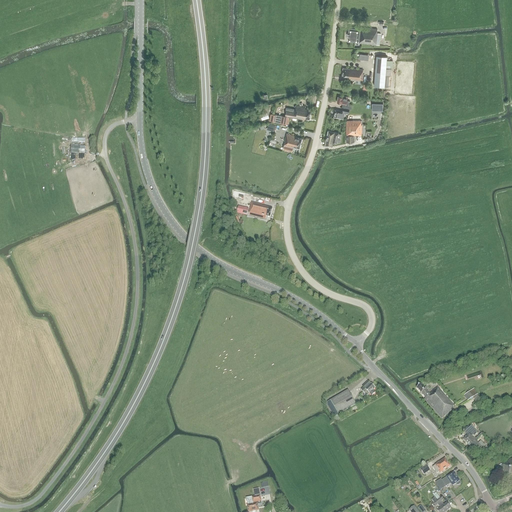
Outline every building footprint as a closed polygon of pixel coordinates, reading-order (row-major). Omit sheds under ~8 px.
[(349,28),(348,41),(358,42),(358,40),(360,40),(359,43),(376,45),(380,45),(380,41),(377,40),(377,33),(377,29),(361,28),(361,30),(359,29),(349,28)] [(386,64),(387,57),(377,56),(374,86),(385,87),(386,64)] [(349,68),(349,69),(343,68),(342,78),(349,79),(363,81),(363,74),(363,70),(349,68)] [(351,110),(352,107),(349,106),(349,101),(347,101),(348,97),(343,96),(343,98),(338,97),(337,102),(342,103),(345,104),(344,108),(349,109),(351,110)] [(305,108),(305,107),(296,105),(295,109),(286,108),(285,110),(286,111),(285,116),(270,114),(269,121),(280,123),(288,125),(289,120),(288,120),(289,117),(302,120),(302,118),(309,119),(311,109),(305,108)] [(349,109),(344,108),(342,108),(341,111),(335,110),(334,117),(343,119),(345,112),(349,113),(349,109)] [(361,121),(360,121),(360,116),(352,116),(352,121),(347,121),(346,130),(346,136),(346,142),(354,142),(354,135),(361,135),(362,125),(361,125),(361,121)] [(267,130),(274,132),(275,125),(268,123),(267,130)] [(340,138),(341,134),(339,134),(339,133),(328,131),(325,146),(332,147),(332,143),(337,144),(337,143),(340,143),(341,138),(340,138)] [(299,149),(302,139),(296,137),(296,136),(287,134),(284,142),(285,142),(283,149),(292,152),(293,147),(299,149)] [(70,145),(70,153),(79,153),(85,153),(85,146),(80,146),(80,145),(70,145)] [(262,205),(256,204),(251,202),(249,213),(266,217),(266,216),(270,217),(272,208),(261,206),(262,205)] [(249,209),(238,206),(237,214),(247,216),(249,209)] [(373,391),(375,388),(371,384),(368,381),(362,386),(363,387),(361,390),(363,392),(367,396),(369,394),(372,396),(375,393),(373,391)] [(421,384),(416,388),(425,398),(424,399),(441,419),(451,410),(451,409),(454,406),(438,387),(430,394),(426,391),(428,389),(426,387),(424,388),(421,384)] [(334,417),(356,405),(348,391),(327,403),(328,406),(334,417)] [(469,446),(476,440),(472,436),(477,431),(471,426),(464,432),(468,436),(463,440),(469,446)] [(480,441),(478,443),(476,440),(469,446),(476,453),(482,447),(481,446),(482,444),(480,441)] [(511,458),(502,463),(503,464),(495,467),(498,473),(504,470),(509,482),(511,480),(511,458)] [(440,473),(450,466),(445,459),(433,467),(437,473),(439,471),(440,473)] [(424,475),(431,470),(426,465),(420,469),(424,475)] [(459,481),(453,472),(446,477),(442,480),(441,479),(435,483),(440,490),(445,486),(450,483),(452,486),(456,483),(457,485),(458,485),(460,484),(460,483),(459,481)] [(252,497),(253,504),(247,505),(249,511),(252,511),(254,511),(255,511),(256,511),(255,510),(259,510),(258,507),(257,507),(257,505),(261,504),(260,496),(252,497)] [(451,508),(447,503),(444,505),(443,504),(441,502),(443,500),(441,497),(440,498),(437,500),(446,511),(451,508)] [(445,511),(446,511),(437,500),(436,501),(434,498),(432,500),(434,503),(433,503),(435,506),(437,504),(439,507),(440,508),(437,510),(438,511),(445,511)]
